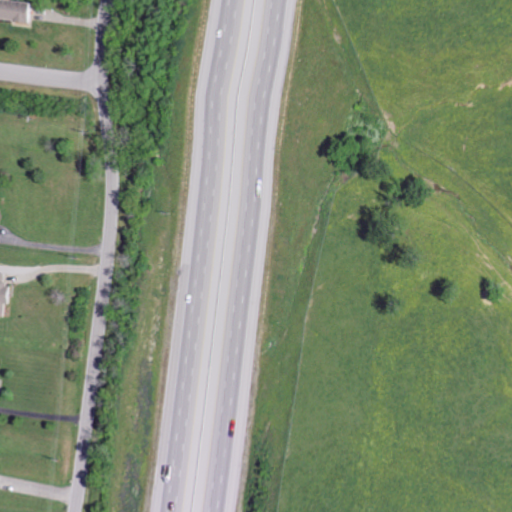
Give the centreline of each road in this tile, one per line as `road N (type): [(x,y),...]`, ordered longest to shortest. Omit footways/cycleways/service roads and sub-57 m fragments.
road 1 (motorway): [(233,0),(169,511)]
road 2 (motorway): [(211,511),(274,0)]
road 3 (residential): [(111,0),(111,249),(75,511)]
